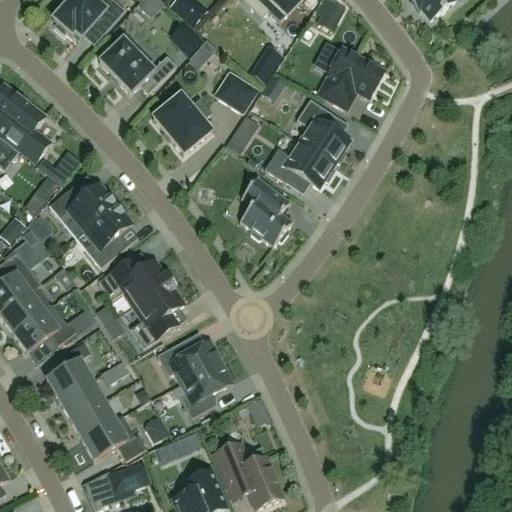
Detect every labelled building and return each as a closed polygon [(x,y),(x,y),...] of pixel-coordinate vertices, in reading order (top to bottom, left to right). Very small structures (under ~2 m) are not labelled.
[(88,0),(74,0),(53,24),(57,28),(54,31),(64,40),(67,37),(71,41),(74,38),(80,44),(94,29),(104,38),(125,16),(107,0),(106,0),(98,9),(88,0)] [(245,0),(241,4),(261,24),(268,17),(279,28),(305,0),(245,0)] [(409,0),(410,1),(408,2),(419,16),(421,14),(430,26),(440,17),(441,19),(445,16),(444,14),(455,6),(452,2),(454,0),(409,0)] [(324,3),(316,17),(336,28),(344,14),(324,3)] [(108,51),(98,60),(103,65),(101,66),(99,67),(101,69),(129,98),(130,100),(132,98),(131,98),(139,91),(147,99),(176,72),(167,62),(153,76),(152,75),(152,76),(124,46),(123,45),(121,46),(114,53),(110,49),(108,51)] [(204,73),(221,55),(211,46),(194,65),(204,73)] [(329,82),(319,99),(346,113),(355,96),(370,103),(384,77),(342,54),(327,81),(329,82)] [(391,76),(376,99),(391,108),(406,85),(391,76)] [(230,78),(216,100),(242,118),(257,96),(230,78)] [(0,139),(10,148),(36,167),(48,152),(32,140),(45,122),(28,109),(29,107),(18,98),(16,100),(3,90),(0,93),(0,139)] [(180,100),(153,123),(183,160),(211,137),(202,126),(211,118),(199,105),(190,112),(180,100)] [(310,105),(296,126),(308,133),(299,148),(333,170),(336,167),(339,169),(347,157),(343,155),(349,146),(324,130),(331,119),(310,105)] [(0,173),(4,176),(18,157),(0,143),(0,173)] [(278,154),(264,175),(286,189),(293,177),(318,194),(324,185),(327,187),(334,176),(331,174),(333,170),(299,148),(290,162),(278,154)] [(48,182),(26,211),(35,218),(57,189),(48,182)] [(252,211),(239,227),(240,228),(241,227),(252,236),(250,238),(259,246),(261,243),(272,251),(271,253),(272,253),(279,245),(281,247),(289,237),(286,235),(293,228),(291,227),(291,228),(280,220),(290,207),(289,206),(289,207),(276,198),(258,184),(259,182),(258,182),(241,203),(242,204),(243,203),(252,211)] [(76,190),(49,212),(64,230),(75,243),(119,207),(118,207),(109,197),(106,199),(100,191),(99,190),(96,192),(79,206),(70,197),(77,191),(76,190)] [(119,207),(75,243),(85,256),(100,274),(126,252),(119,257),(111,247),(128,233),(132,230),(131,229),(124,221),(127,218),(119,208),(119,207)] [(30,234),(22,240),(27,246),(31,252),(39,246),(30,234)] [(0,290),(0,320),(40,290),(28,274),(49,258),(40,247),(39,246),(31,252),(27,246),(14,255),(16,258),(0,270),(0,277),(6,285),(0,290)] [(125,268),(98,287),(112,306),(124,298),(133,312),(171,287),(166,280),(165,281),(154,265),(149,269),(142,274),(134,262),(125,268)] [(68,274),(45,290),(54,301),(76,285),(68,274)] [(142,326),(130,334),(144,354),(171,336),(179,330),(172,318),(184,310),(174,294),(175,293),(171,287),(133,312),(142,326)] [(40,290),(0,320),(0,321),(14,339),(51,311),(37,293),(40,291),(40,290)] [(51,311),(14,339),(28,359),(49,343),(56,352),(75,338),(68,328),(66,330),(52,311),(51,312),(51,311)] [(181,347),(157,361),(168,381),(175,378),(181,389),(221,367),(209,346),(187,358),(181,347)] [(69,371),(47,384),(59,405),(94,384),(94,383),(90,385),(79,366),(90,359),(84,348),(63,360),(69,371)] [(187,400),(180,404),(192,424),(216,411),(210,400),(232,388),(221,367),(181,389),(187,400)] [(122,368),(101,380),(107,390),(119,383),(119,382),(127,377),(122,368)] [(94,384),(59,405),(71,425),(106,404),(94,384)] [(106,404),(71,425),(82,445),(123,422),(122,421),(117,424),(106,404)] [(123,422),(82,445),(94,466),(117,452),(126,466),(146,454),(138,440),(135,442),(123,422)] [(240,449),(214,459),(226,487),(233,505),(249,499),(253,511),(261,511),(282,504),(265,463),(248,470),(240,449)] [(143,469),(109,480),(115,501),(134,495),(149,491),(143,469)] [(189,497),(172,504),(175,511),(226,511),(220,497),(211,475),(185,486),(189,497)]
